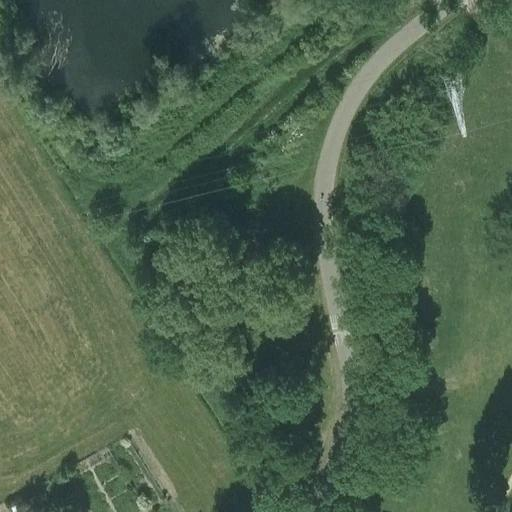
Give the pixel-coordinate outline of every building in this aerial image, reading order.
[(407,199),(413,229),(445,222),(438,192),(407,199)] [(430,282),(429,257),(427,257),(426,234),(402,235),(404,283),(430,282)] [(474,247),(463,249),(469,295),(481,293),(474,247)] [(439,313),(439,293),(415,293),(415,313),(439,313)] [(479,409),(478,417),(498,419),(499,410),(479,409)] [(10,511),(28,511),(29,511),(23,500),(8,507),(10,511)]
